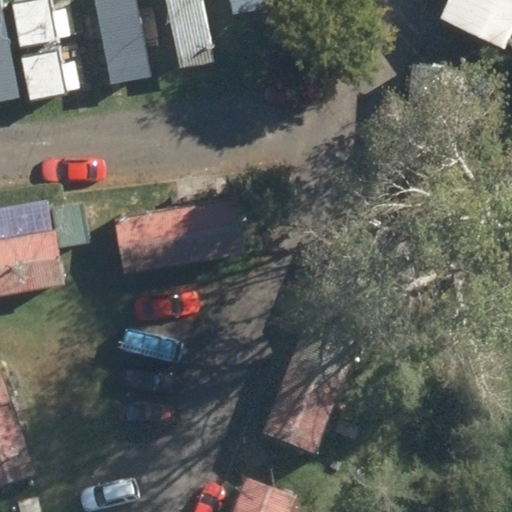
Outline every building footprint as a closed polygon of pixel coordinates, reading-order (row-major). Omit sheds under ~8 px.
[(136,0),(86,0),(102,72),(150,62),(136,0)] [(219,0),(175,0),(187,64),(229,57),(219,0)] [(0,10),(0,91),(9,90),(0,10)] [(475,64),(418,61),(415,122),(472,126),(475,64)] [(116,213),(125,268),(246,246),(236,191),(116,213)] [(0,232),(0,290),(66,279),(56,224),(0,232)] [(265,437),(316,457),(362,344),(311,323),(265,437)] [(0,492),(41,476),(0,367),(0,492)] [(234,511),(295,511),(300,501),(247,480),(234,511)]
